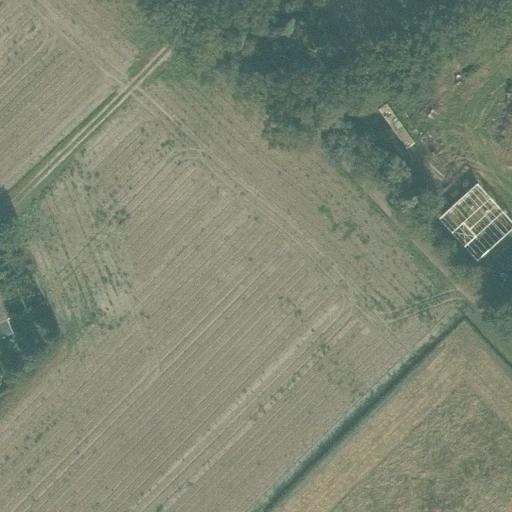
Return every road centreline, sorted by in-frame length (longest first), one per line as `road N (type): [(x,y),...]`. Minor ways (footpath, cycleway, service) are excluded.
road 1 (track): [(161,0),(340,166)]
road 2 (track): [(511,340),(340,166)]
